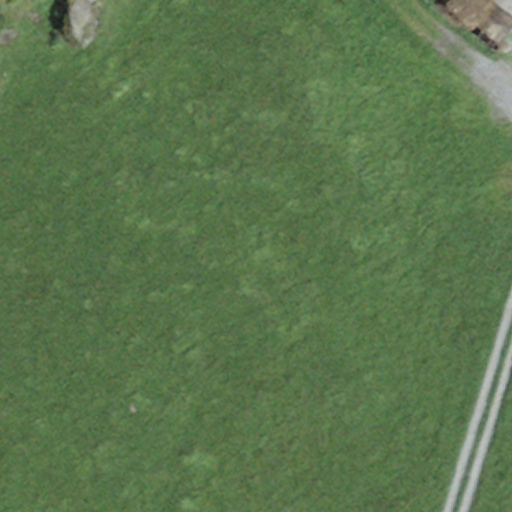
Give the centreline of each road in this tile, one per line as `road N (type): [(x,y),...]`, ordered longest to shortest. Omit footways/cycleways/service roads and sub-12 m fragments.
road 1 (track): [(511,328),(453,511)]
road 2 (track): [(409,0),(422,20),(511,92)]
